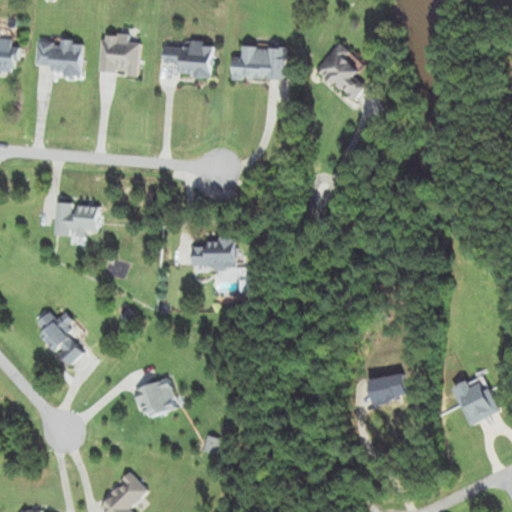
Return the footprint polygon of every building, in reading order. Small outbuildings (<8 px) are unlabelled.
[(142,43),(130,42),(130,35),(104,34),(101,73),(139,75),(142,43)] [(0,70),(19,72),(20,47),(14,47),(14,38),(0,37),(0,70)] [(39,41),(38,65),(53,65),(53,74),(83,75),(83,42),(39,41)] [(166,46),(165,63),(180,64),(179,76),(213,77),(214,43),(193,42),(193,47),(166,46)] [(353,52),(341,42),(318,69),(355,100),(366,87),(354,77),(361,69),(347,58),(353,52)] [(234,78),(286,79),(287,47),(244,46),(243,57),(235,57),(234,78)] [(99,231),(101,206),(76,204),(76,203),(58,202),(56,235),(86,237),(86,230),(99,231)] [(194,267),(237,267),(237,240),(207,239),(207,247),(195,246),(194,267)] [(41,336),(71,366),(85,351),(66,332),(70,327),(63,320),(61,322),(51,312),(40,324),(47,331),(41,336)] [(137,390),(147,419),(179,408),(169,379),(137,390)] [(221,440),(209,437),(204,451),(217,455),(221,440)] [(106,511),(133,511),(131,509),(150,492),(134,475),(101,505),(106,511)]
